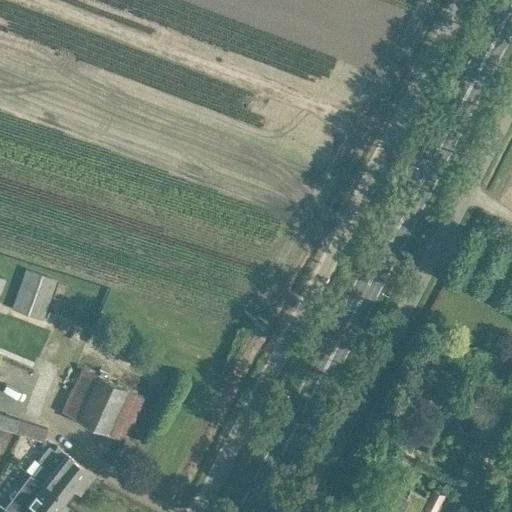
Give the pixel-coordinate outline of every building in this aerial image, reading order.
[(24,267),(11,307),(43,318),(57,278),(24,267)] [(124,439),(144,395),(82,367),(62,411),(106,431),(124,439)] [(0,427),(16,432),(44,441),(47,428),(0,412),(0,427)] [(43,463),(33,476),(65,501),(74,488),(80,493),(94,474),(88,469),(72,457),(57,445),(54,449),(49,445),(38,459),(43,463)] [(433,511),(434,511),(446,492),(436,487),(431,497),(406,483),(407,480),(391,472),(387,480),(373,473),(355,510),(359,511),(417,511),(421,505),(433,511)] [(30,473),(16,490),(28,500),(26,503),(35,510),(37,511),(56,511),(65,501),(33,476),(30,473)] [(0,511),(32,511),(35,510),(26,503),(28,500),(16,490),(4,506),(0,502),(0,511)]
